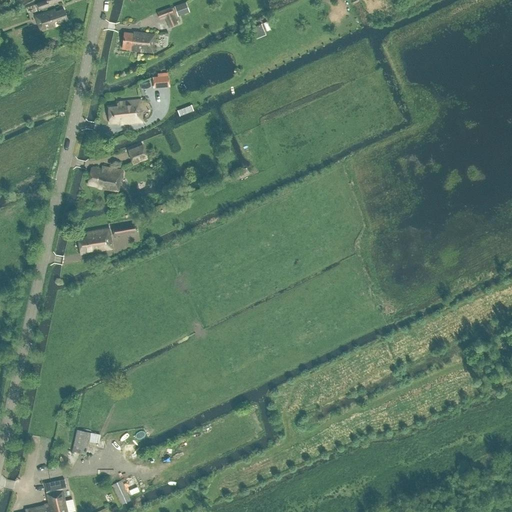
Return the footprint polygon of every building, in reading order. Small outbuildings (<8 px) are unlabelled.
[(60,1),(60,0),(44,0),(34,3),(36,10),(49,6),(48,5),(60,1)] [(178,16),(189,12),(185,2),(173,6),(178,16)] [(209,8),(213,16),(221,11),(217,4),(209,8)] [(160,20),(164,18),(168,27),(178,24),(170,7),(157,12),(160,20)] [(54,9),(45,12),(34,16),(39,32),(60,24),(59,22),(67,19),(63,9),(55,12),(54,9)] [(251,28),(256,39),(265,35),(261,24),(251,28)] [(137,51),(153,53),(156,33),(138,31),(138,33),(134,32),(133,34),(124,33),(122,44),(124,45),(123,50),(137,52),(137,51)] [(158,50),(167,50),(168,36),(159,36),(158,50)] [(168,75),(152,77),(153,88),(169,86),(168,75)] [(142,121),(140,100),(116,102),(117,106),(108,107),(109,123),(118,122),(119,124),(142,121)] [(176,113),(179,119),(194,113),(191,107),(176,113)] [(142,144),(127,150),(133,165),(148,159),(142,144)] [(87,184),(102,187),(102,188),(118,191),(122,170),(102,166),(101,170),(91,168),(87,184)] [(167,212),(178,207),(176,201),(164,206),(167,212)] [(126,224),(112,226),(113,236),(137,232),(135,222),(126,224)] [(112,248),(109,228),(86,232),(86,236),(77,238),(80,254),(112,248)] [(91,433),(78,430),(72,451),(86,454),(91,433)] [(25,511),(66,511),(61,488),(66,487),(64,479),(44,483),(46,494),(49,504),(25,509),(25,511)] [(121,481),(112,485),(121,505),(131,501),(121,481)] [(12,493),(14,485),(8,484),(6,492),(12,493)]
